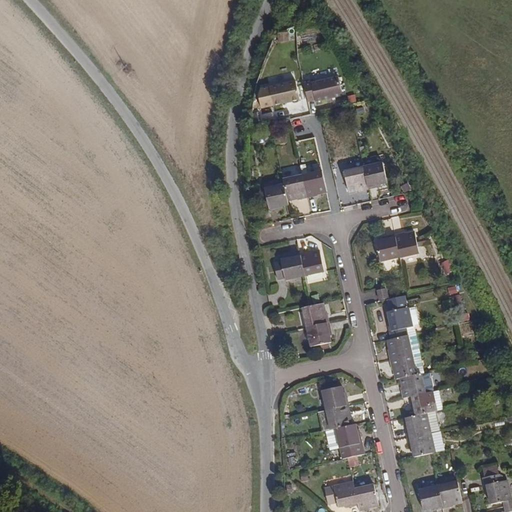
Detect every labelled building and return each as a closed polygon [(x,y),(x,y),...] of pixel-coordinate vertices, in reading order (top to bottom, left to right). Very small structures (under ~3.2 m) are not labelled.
[(337,99),(334,80),(306,86),(305,85),(299,86),(303,104),(309,103),(310,104),(337,99)] [(294,100),(291,83),(266,88),(263,89),(255,91),(251,96),(254,108),(267,105),(269,104),(294,100)] [(343,118),(341,109),(328,113),(330,121),(343,118)] [(386,182),(382,161),(362,166),(367,190),(377,187),(377,184),(386,182)] [(367,190),(362,166),(342,170),(347,191),(358,188),(358,191),(367,190)] [(326,190),(322,170),(302,174),(307,197),(318,195),(317,192),(326,190)] [(307,197),(302,174),(283,179),(284,183),(287,199),(298,196),(299,199),(307,197)] [(287,199),(284,183),(264,188),(269,210),(280,207),(280,205),(288,203),(287,199)] [(421,252),(417,232),(408,234),(408,232),(397,234),(401,256),(421,252)] [(401,256),(397,234),(387,236),(388,239),(377,241),(381,260),(401,256)] [(323,271),(318,251),(310,253),(310,250),(298,253),(303,276),(323,271)] [(303,276),(298,253),(290,255),(290,257),(280,259),(281,261),(274,263),(278,279),(284,278),(285,280),(303,276)] [(411,327),(403,295),(387,299),(390,310),(386,311),(389,321),(386,322),(390,339),(408,335),(407,328),(411,327)] [(453,326),(467,325),(464,298),(450,299),(453,326)] [(325,312),(323,303),(302,307),(306,327),(330,321),(327,311),(325,312)] [(331,341),(329,333),(332,332),(330,321),(306,327),(311,346),(331,341)] [(416,334),(415,326),(411,327),(407,328),(408,335),(416,334)] [(421,353),(416,334),(408,335),(413,355),(421,353)] [(413,355),(408,335),(390,339),(387,340),(389,349),(387,349),(389,360),(413,355)] [(425,373),(421,353),(413,355),(417,375),(421,374),(425,373)] [(417,375),(413,355),(389,360),(392,369),(394,369),(397,380),(400,379),(417,375)] [(434,391),(430,372),(425,373),(421,374),(425,393),(432,392),(434,391)] [(425,393),(421,374),(417,375),(400,379),(402,387),(400,388),(402,399),(409,397),(425,393)] [(348,406),(346,395),(343,396),(341,387),(319,392),(321,403),(323,411),(348,406)] [(443,409),(439,390),(434,391),(432,392),(436,411),(443,409)] [(436,411),(432,392),(425,393),(409,397),(411,406),(414,405),(416,415),(426,413),(436,411)] [(349,426),(347,417),(351,416),(348,406),(323,411),(327,431),(349,426)] [(440,431),(436,411),(426,413),(431,433),(440,431)] [(431,433),(426,413),(416,415),(404,418),(407,428),(404,428),(406,438),(431,433)] [(364,455),(359,434),(355,435),(353,425),(349,426),(327,431),(322,432),(329,463),(364,455)] [(445,450),(440,431),(431,433),(435,452),(445,450)] [(435,452),(431,433),(406,438),(409,449),(412,448),(414,457),(435,452)] [(511,500),(506,479),(501,480),(499,472),(483,476),(487,494),(489,494),(491,504),(503,502),(511,500)] [(357,505),(354,489),(352,482),(322,489),(326,503),(336,501),(337,506),(348,504),(349,507),(357,505)] [(462,502),(457,482),(437,486),(443,510),(453,508),(452,504),(462,502)] [(378,504),(374,484),(354,489),(357,505),(359,511),(369,509),(368,506),(378,504)] [(434,511),(443,510),(437,486),(418,491),(422,511),(432,509),(433,511),(434,511)] [(511,511),(511,499),(511,500),(503,502),(505,511),(511,511)]
